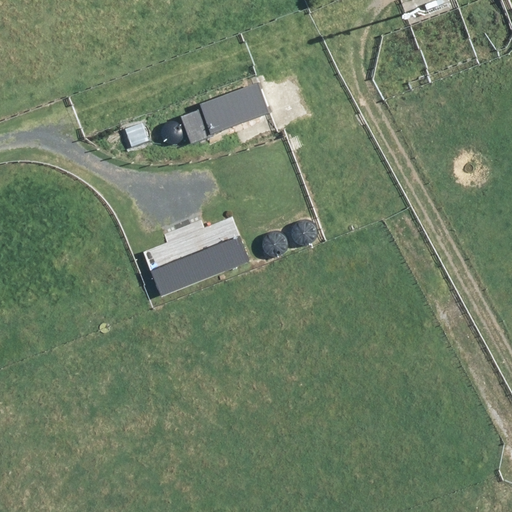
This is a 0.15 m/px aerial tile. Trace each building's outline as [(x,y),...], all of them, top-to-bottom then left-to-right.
[(260,82),(202,103),(214,133),(271,112),(260,82)] [(203,108),(183,115),(193,143),(213,136),(203,108)] [(147,118),(123,126),(131,148),(155,140),(147,118)] [(289,148),(258,158),(264,175),(294,165),(289,148)] [(190,152),(176,157),(188,194),(203,189),(190,152)] [(158,169),(140,175),(155,213),(172,207),(158,169)]
